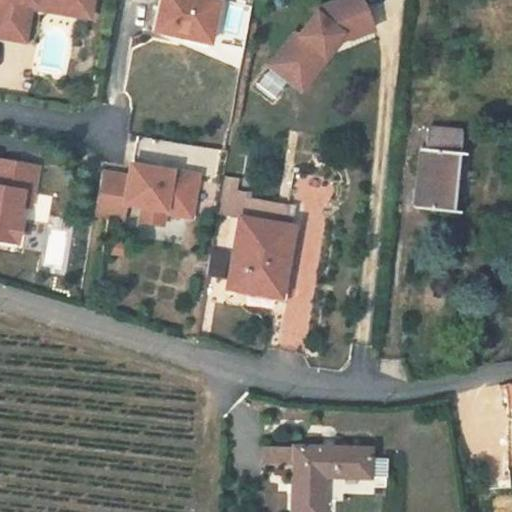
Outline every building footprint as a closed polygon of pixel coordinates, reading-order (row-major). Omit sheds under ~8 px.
[(93,0),(0,0),(0,39),(28,43),(32,12),(91,20),(93,0)] [(210,0),(162,0),(153,30),(208,46),(221,3),(210,0)] [(272,68),(294,84),(307,66),(318,74),(330,58),(326,56),(338,39),(342,42),(347,35),(351,38),(374,27),(362,0),(335,0),(315,9),(317,13),(300,37),(296,34),(272,68)] [(326,56),(330,58),(342,42),(338,39),(326,56)] [(294,84),(305,92),(318,74),(307,66),(294,84)] [(424,131),(422,153),(415,152),(410,212),(449,216),(457,134),(424,131)] [(133,162),(126,199),(144,203),(164,206),(164,209),(190,214),(198,174),(133,162)] [(0,250),(7,252),(11,229),(8,229),(13,202),(22,203),(26,176),(0,172),(0,250)] [(235,181),(228,180),(223,212),(230,213),(235,181)] [(249,198),(245,219),(283,226),(287,204),(249,198)] [(144,203),(141,217),(162,221),(164,209),(164,206),(144,203)] [(283,226),(245,219),(240,219),(228,288),(277,296),(289,227),(283,226)] [(384,457),(373,457),(373,482),(385,482),(384,457)] [(323,511),(325,490),(372,491),(372,462),(263,460),(264,477),(292,478),(291,511),(323,511)]
